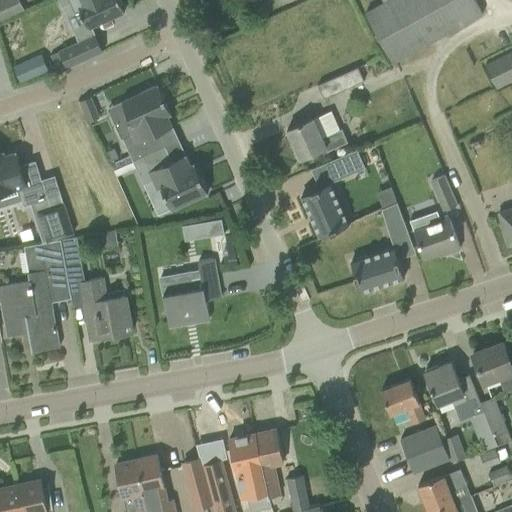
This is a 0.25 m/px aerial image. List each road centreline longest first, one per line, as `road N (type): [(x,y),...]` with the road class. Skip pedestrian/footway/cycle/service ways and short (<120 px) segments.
road 1 (residential): [(318,353),(233,155),(169,34)]
road 2 (residential): [(0,415),(318,353)]
road 3 (residential): [(318,353),(511,290)]
road 4 (residential): [(169,34),(0,105)]
road 5 (residential): [(376,511),(318,353)]
